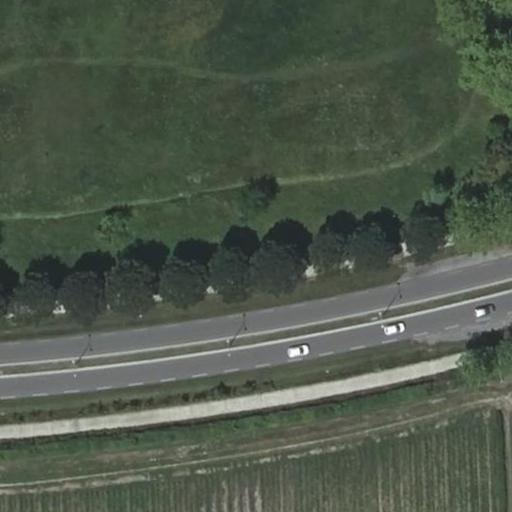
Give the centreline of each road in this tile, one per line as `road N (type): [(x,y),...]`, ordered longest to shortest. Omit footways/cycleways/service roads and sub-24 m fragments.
road 1 (secondary): [(511,269),(232,328),(0,354)]
road 2 (secondary): [(0,387),(257,356),(511,302)]
road 3 (track): [(0,477),(297,441),(511,398)]
